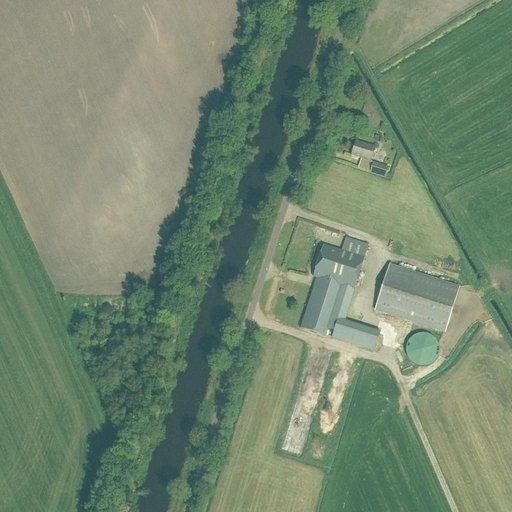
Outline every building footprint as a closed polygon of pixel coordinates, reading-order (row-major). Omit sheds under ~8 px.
[(354,79),(346,79),(346,88),(355,88),(354,79)] [(369,163),(374,149),(354,144),(350,157),(369,163)] [(386,179),(389,168),(373,163),(370,174),(386,179)] [(345,322),(369,246),(346,239),(341,253),(323,247),(313,278),(316,279),(300,329),(373,352),(380,333),(345,322)] [(445,334),(460,288),(390,265),(375,312),(445,334)] [(422,368),(424,368),(426,368),(427,367),(429,367),(430,366),(431,365),(433,364),(434,363),(435,362),(436,361),(437,359),(437,358),(438,356),(438,355),(438,353),(439,352),(439,350),(438,348),(438,347),(437,345),(437,344),(436,343),(435,341),(434,340),(433,339),(431,338),(430,337),(429,337),(427,336),(426,336),(424,335),(422,335),(421,336),(419,336),(418,336),(416,337),(415,337),(413,338),(412,339),(411,340),(410,341),(409,343),(408,344),(407,345),(407,347),(406,348),(406,350),(406,352),(406,353),(406,355),(407,356),(407,358),(408,359),(409,361),(410,362),(411,363),(412,364),(413,365),(415,366),(416,367),(418,367),(419,368),(421,368),(422,368)] [(406,370),(398,374),(400,379),(409,375),(406,370)] [(354,413),(367,417),(373,396),(360,392),(354,413)]
